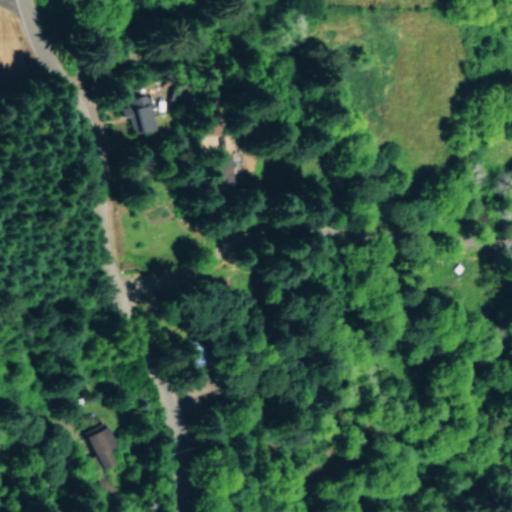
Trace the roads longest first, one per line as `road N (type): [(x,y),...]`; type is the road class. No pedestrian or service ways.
road 1 (residential): [(168,511),(171,437),(147,362),(101,277),(37,0)]
road 2 (residential): [(147,362),(511,355)]
